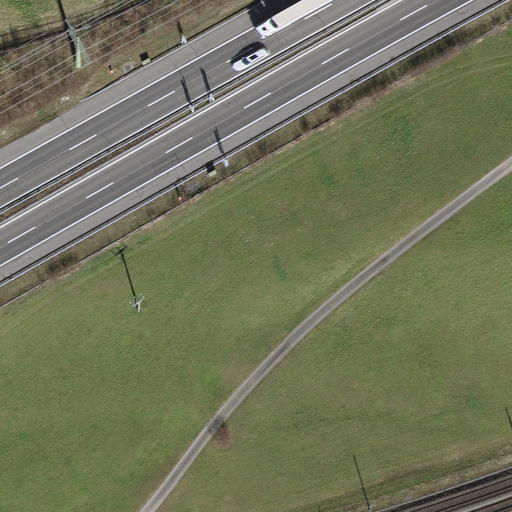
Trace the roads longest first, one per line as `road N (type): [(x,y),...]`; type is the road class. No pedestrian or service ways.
road 1 (motorway): [(0,248),(439,0)]
road 2 (track): [(511,171),(292,343),(147,511)]
road 3 (motorway): [(338,0),(0,187)]
road 4 (track): [(0,43),(154,0)]
